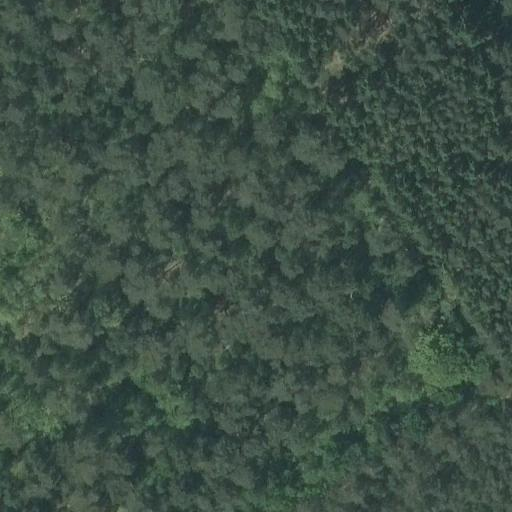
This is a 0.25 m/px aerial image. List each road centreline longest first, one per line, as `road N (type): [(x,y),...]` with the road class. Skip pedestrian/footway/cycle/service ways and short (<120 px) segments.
road 1 (track): [(511,383),(256,0)]
road 2 (track): [(511,390),(291,511)]
